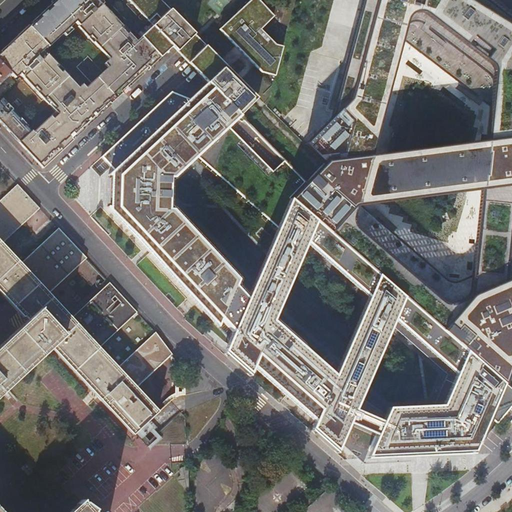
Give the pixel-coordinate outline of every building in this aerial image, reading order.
[(55,0),(28,25),(46,44),(53,38),(56,40),(63,33),(70,27),(75,22),(78,26),(77,27),(88,38),(90,35),(96,42),(95,43),(109,58),(104,63),(108,67),(103,72),(97,78),(117,99),(123,93),(121,91),(126,87),(144,69),(148,66),(150,68),(161,57),(141,36),(136,41),(135,43),(131,39),(133,37),(128,32),(126,34),(121,28),(123,26),(102,4),(100,6),(96,1),(97,0),(55,0)] [(107,0),(141,36),(161,57),(173,46),(209,83),(241,115),(260,96),(161,0),(107,0)] [(274,15),(259,0),(249,0),(220,28),(262,71),(274,75),(282,45),(276,43),(261,28),(274,15)] [(511,28),(466,0),(379,0),(351,104),(299,152),(323,166),(307,182),(290,198),(316,220),(333,236),(377,273),(396,290),(446,333),(456,342),(506,386),(511,368),(511,28)] [(112,104),(116,100),(117,99),(97,78),(91,83),(87,86),(83,82),(78,86),(62,69),(61,71),(56,66),(58,64),(48,54),(47,55),(45,57),(41,53),(43,50),(47,47),(46,45),(46,44),(28,25),(6,46),(7,47),(0,53),(0,63),(10,74),(15,78),(20,73),(33,87),(36,84),(41,89),(38,92),(44,99),(47,96),(58,108),(57,110),(59,113),(54,118),(51,115),(33,131),(32,130),(19,142),(28,152),(43,168),(73,140),(72,137),(110,102),(112,104)] [(124,25),(123,26),(121,28),(126,34),(128,32),(129,31),(124,25)] [(70,27),(63,33),(66,36),(72,30),(70,27)] [(94,44),(95,43),(96,42),(90,35),(88,38),(94,44)] [(53,38),(46,44),(49,47),(56,40),(53,38)] [(89,57),(83,63),(97,78),(103,72),(89,57)] [(0,83),(10,74),(0,63),(0,83)] [(97,78),(83,63),(78,68),(91,83),(97,78)] [(241,115),(209,83),(191,99),(172,91),(100,158),(111,168),(109,211),(218,327),(231,340),(224,355),(250,378),(255,367),(315,419),(310,430),(330,447),(344,415),(370,427),(365,437),(486,438),(511,406),(511,390),(506,386),(456,342),(447,365),(433,398),(381,400),(375,413),(348,402),(386,313),(396,290),(377,273),(367,297),(335,374),(274,321),(306,244),(316,220),(290,198),(277,228),(250,295),(238,283),(240,276),(170,207),(171,181),(198,156),(229,126),(241,115)] [(56,111),(57,110),(58,108),(47,96),(44,99),(56,111)] [(0,121),(11,133),(19,142),(32,130),(2,98),(0,100),(0,121)] [(74,139),(96,119),(112,104),(110,102),(72,137),(73,140),(74,139)] [(229,126),(198,156),(277,228),(290,198),(307,182),(285,160),(274,171),(229,126)] [(28,320),(0,346),(0,390),(2,392),(51,347),(133,436),(159,412),(148,400),(135,387),(171,353),(154,332),(117,367),(98,348),(136,312),(108,283),(70,318),(48,293),(86,258),(57,228),(20,263),(1,243),(39,208),(17,184),(0,199),(0,292),(23,317),(24,316),(28,320)] [(333,236),(316,220),(306,244),(367,297),(377,273),(333,236)] [(396,290),(386,313),(447,365),(456,342),(446,333),(396,290)] [(92,511),(81,501),(69,511),(92,511)]
